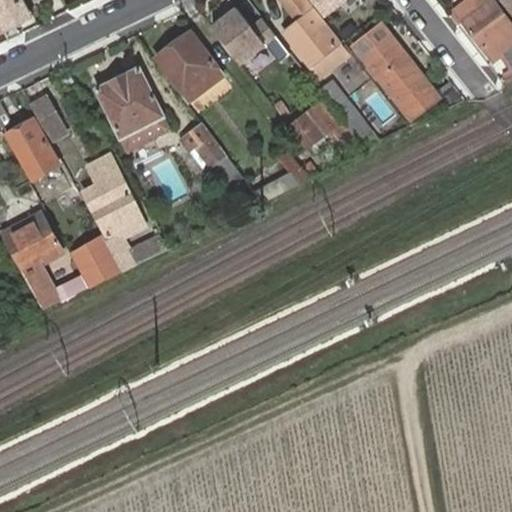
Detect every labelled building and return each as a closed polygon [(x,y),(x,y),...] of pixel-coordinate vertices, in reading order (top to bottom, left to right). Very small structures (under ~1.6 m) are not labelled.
[(0,0),(0,34),(7,31),(1,18),(14,11),(8,0),(0,0)] [(310,0),(324,17),(345,0),(310,0)] [(471,0),(455,11),(464,23),(493,3),(490,0),(471,0)] [(511,72),(503,77),(506,82),(511,78),(511,28),(511,29),(493,3),(464,23),(494,63),(506,55),(511,64),(511,72)] [(228,14),(212,26),(240,62),(275,35),(256,11),(237,26),(228,14)] [(285,35),(320,79),(348,55),(313,11),(285,35)] [(355,48),(365,60),(390,39),(381,28),(355,48)] [(160,57),(191,100),(223,77),(191,33),(160,57)] [(390,39),(365,60),(411,119),(437,99),(390,39)] [(99,90),(129,151),(171,131),(141,70),(99,90)] [(332,79),(317,90),(346,128),(355,141),(364,153),(380,141),(332,79)] [(33,107),(48,134),(62,127),(48,99),(33,107)] [(0,100),(0,126),(1,130),(12,123),(2,100),(0,100)] [(348,147),(355,141),(346,128),(343,130),(323,104),(289,128),(307,151),(335,130),(348,147)] [(8,137),(33,180),(59,165),(35,120),(8,137)] [(234,187),(244,178),(204,125),(182,141),(190,153),(196,148),(211,167),(216,164),(234,187)] [(62,127),(48,134),(52,142),(66,134),(62,127)] [(300,184),(308,178),(287,151),(280,157),(300,184)] [(108,242),(124,272),(168,251),(160,236),(130,253),(124,239),(142,228),(135,213),(138,211),(110,158),(90,169),(99,187),(86,195),(110,241),(108,242)] [(0,219),(3,225),(29,212),(21,198),(0,209),(0,219)] [(69,252),(44,207),(0,231),(44,310),(65,300),(58,287),(46,265),(69,252)] [(74,256),(92,288),(124,272),(108,242),(105,238),(74,256)] [(0,251),(0,268),(1,270),(13,263),(6,248),(0,251)] [(83,276),(58,287),(65,300),(89,289),(83,276)]
